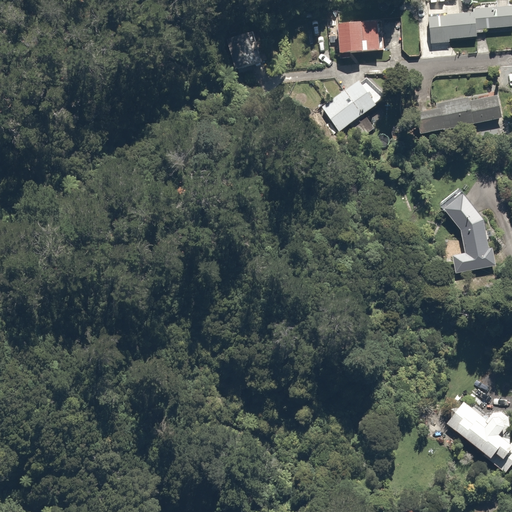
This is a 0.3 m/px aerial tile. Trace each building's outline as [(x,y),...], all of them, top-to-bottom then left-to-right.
[(471,11),(426,13),(428,42),(451,40),(451,37),(476,36),(476,28),(511,26),(510,5),(471,7),(471,11)] [(376,18),(333,20),(335,50),(378,47),(376,18)] [(246,23),(221,29),(231,67),(256,60),(246,23)] [(357,77),(319,106),(337,130),(373,103),(365,93),(370,89),(362,79),(360,81),(357,77)] [(497,119),(494,95),(431,102),(432,107),(416,109),(419,131),(469,125),(468,122),(497,119)] [(462,251),(450,254),(454,273),(495,265),(491,245),(487,245),(481,215),(457,188),(438,205),(457,227),(462,251)] [(484,412),(459,395),(441,422),(486,455),(491,449),(498,454),(491,463),(504,472),(511,460),(511,442),(506,438),(509,434),(505,431),(505,430),(506,429),(507,428),(507,427),(508,426),(508,424),(508,423),(508,422),(508,421),(508,419),(508,418),(507,417),(507,416),(506,415),(506,414),(505,413),(504,412),(503,411),(502,410),(501,410),(500,409),(499,409),(498,408),(496,408),(495,408),(494,408),(493,408),(492,408),(490,408),(489,409),(488,409),(487,410),(486,410),(485,411),(484,412)]
